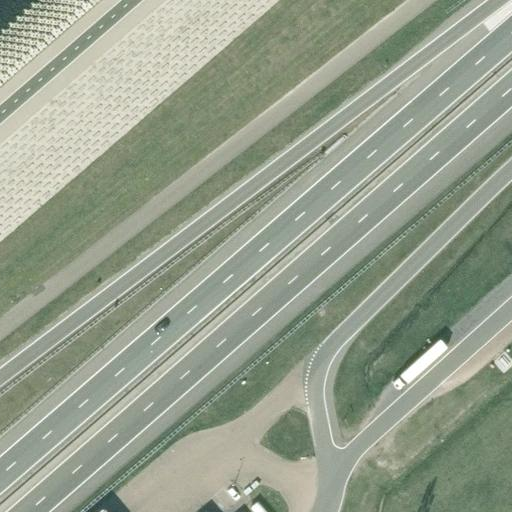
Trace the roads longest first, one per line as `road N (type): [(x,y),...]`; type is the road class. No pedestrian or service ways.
road 1 (motorway): [(511,34),(0,477)]
road 2 (motorway): [(27,511),(511,90)]
road 3 (motorway): [(500,0),(0,378)]
road 4 (unclassified): [(323,511),(331,476),(317,405),(326,354),(511,170)]
